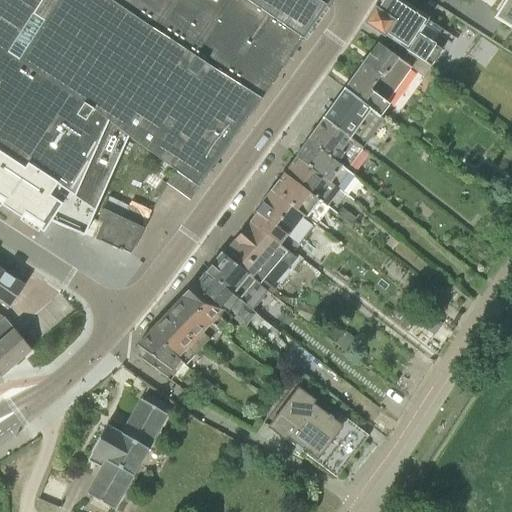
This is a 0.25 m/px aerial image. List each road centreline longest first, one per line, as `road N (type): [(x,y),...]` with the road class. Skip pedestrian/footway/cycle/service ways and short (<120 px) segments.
road 1 (tertiary): [(123,310),(194,229),(355,5)]
road 2 (residential): [(0,232),(123,310)]
road 3 (residential): [(25,511),(54,435),(55,414),(36,391)]
